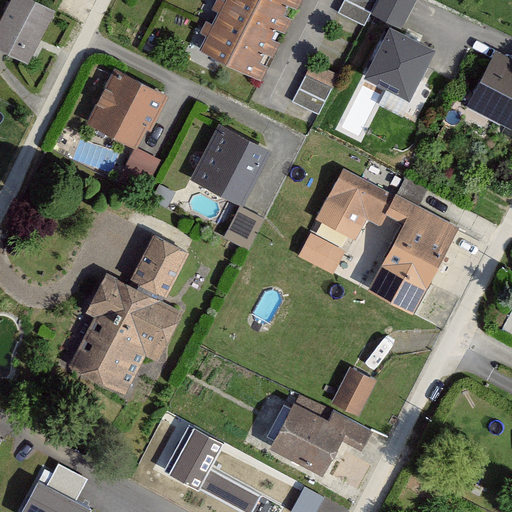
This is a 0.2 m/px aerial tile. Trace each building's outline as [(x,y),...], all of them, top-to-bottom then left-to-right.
[(52,13),(26,0),(9,0),(0,18),(0,46),(28,61),(52,13)] [(291,1),(288,0),(228,0),(228,2),(280,26),(291,1)] [(347,0),(347,3),(372,14),(379,0),(377,0),(347,0)] [(413,0),(412,0),(383,0),(376,16),(400,27),(413,0)] [(280,26),(228,2),(214,32),(266,56),(280,26)] [(372,14),(347,3),(341,16),(366,28),(372,14)] [(443,49),(387,22),(361,76),(417,103),(443,49)] [(266,56),(214,32),(202,58),(255,82),(266,56)] [(511,66),(495,59),(465,121),(511,143),(511,66)] [(164,95),(115,73),(92,124),(136,143),(144,124),(150,127),(164,95)] [(301,92),(326,104),(333,90),(308,78),(301,92)] [(326,104),(301,92),(295,105),(320,117),(326,104)] [(270,148),(223,124),(195,180),(242,204),(270,148)] [(155,172),(162,155),(137,144),(130,161),(155,172)] [(462,230),(347,168),(332,196),(383,224),(390,211),(410,221),(374,289),(418,313),(462,230)] [(124,173),(120,182),(146,194),(150,186),(124,173)] [(359,237),(337,225),(327,244),(350,255),(359,237)] [(230,231),(226,238),(249,249),(253,242),(230,231)] [(188,254),(154,236),(127,290),(105,279),(88,314),(98,319),(73,369),(127,396),(147,355),(159,361),(184,312),(164,302),(188,254)] [(378,380),(353,370),(337,406),(361,417),(378,380)] [(366,452),(375,435),(300,397),(274,448),(329,476),(346,442),(366,452)] [(224,443),(193,427),(168,474),(199,491),(224,443)] [(90,511),(92,510),(39,483),(23,511),(90,511)] [(303,511),(311,511),(322,492),(307,484),(294,507),(303,511)]
